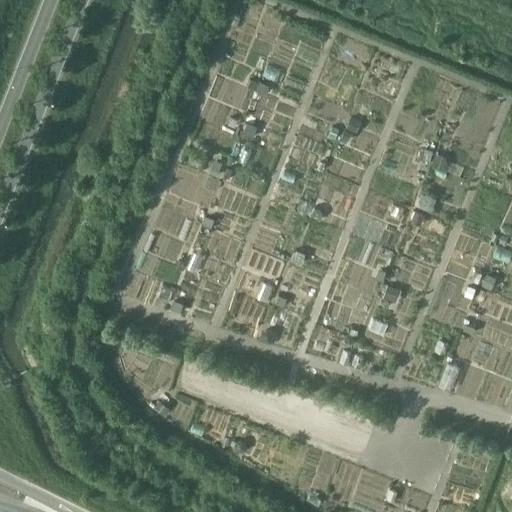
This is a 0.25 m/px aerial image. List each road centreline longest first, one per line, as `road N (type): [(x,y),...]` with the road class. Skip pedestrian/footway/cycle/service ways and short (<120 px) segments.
road 1 (track): [(511,417),(120,306)]
road 2 (track): [(193,381),(397,454),(420,395)]
road 3 (secondary): [(0,217),(83,0)]
road 4 (secondary): [(50,0),(0,129)]
